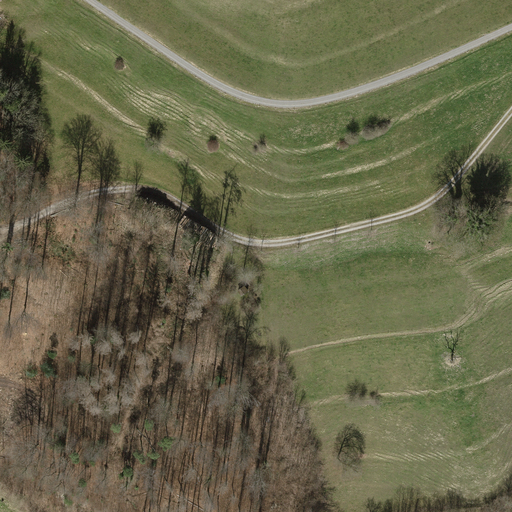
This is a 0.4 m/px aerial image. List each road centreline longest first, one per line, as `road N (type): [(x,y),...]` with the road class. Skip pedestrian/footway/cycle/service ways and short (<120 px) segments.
road 1 (track): [(511,111),(441,203),(403,222),(244,242),(135,190),(81,197),(0,228)]
road 2 (track): [(80,0),(246,106),(320,111),(511,29)]
